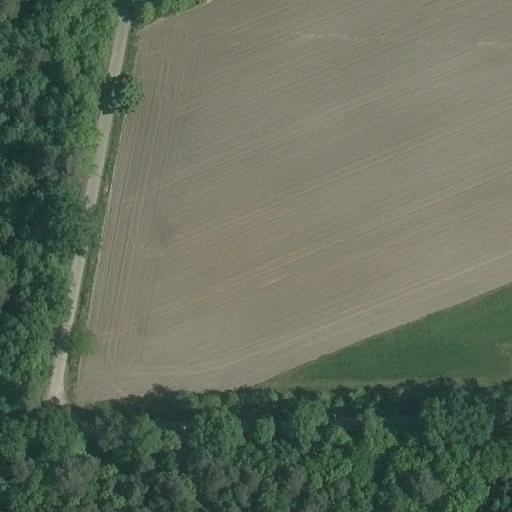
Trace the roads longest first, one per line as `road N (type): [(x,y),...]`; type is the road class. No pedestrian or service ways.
road 1 (unclassified): [(511,417),(55,432)]
road 2 (unclassified): [(126,0),(59,352),(55,432)]
